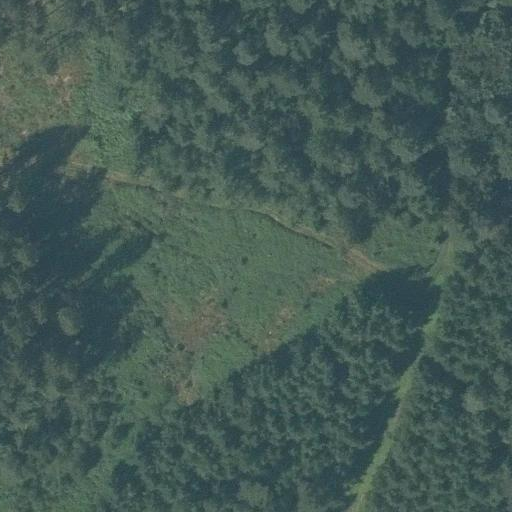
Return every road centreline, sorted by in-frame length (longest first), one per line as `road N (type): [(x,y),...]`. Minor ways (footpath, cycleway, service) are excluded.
road 1 (track): [(0,155),(214,202),(420,275)]
road 2 (track): [(472,0),(451,32),(420,275)]
